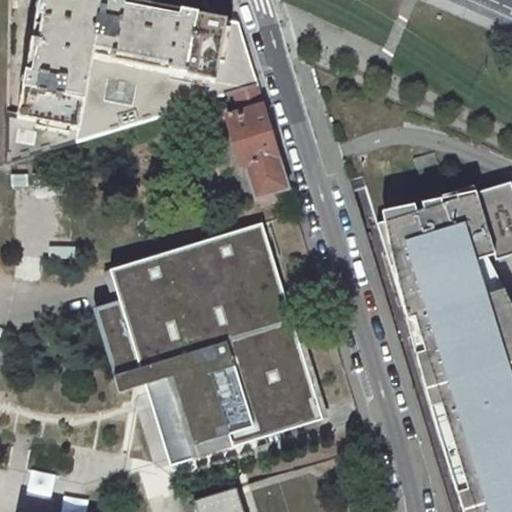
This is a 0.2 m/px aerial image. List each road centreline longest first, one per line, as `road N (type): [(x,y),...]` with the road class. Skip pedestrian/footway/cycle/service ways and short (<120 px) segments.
road 1 (residential): [(261,0),(417,511)]
road 2 (unknown): [(511,283),(493,241),(478,230),(440,229),(429,256),(504,511)]
